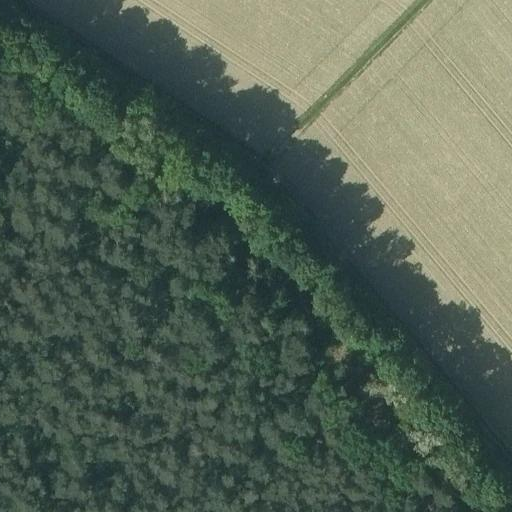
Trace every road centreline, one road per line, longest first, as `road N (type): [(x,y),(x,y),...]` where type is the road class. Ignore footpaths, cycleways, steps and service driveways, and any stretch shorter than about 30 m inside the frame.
road 1 (track): [(254,173),(511,472)]
road 2 (track): [(0,4),(254,173)]
road 3 (track): [(427,0),(254,173)]
